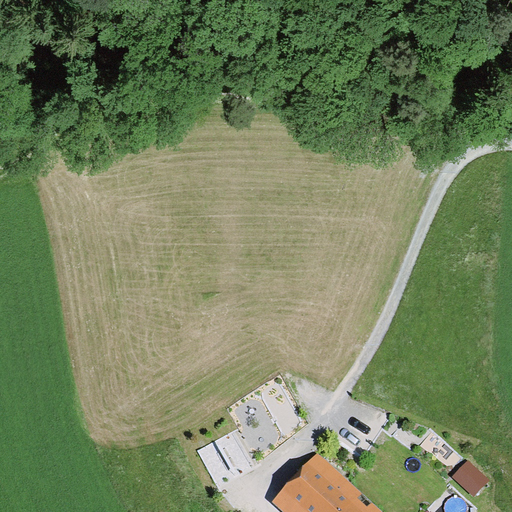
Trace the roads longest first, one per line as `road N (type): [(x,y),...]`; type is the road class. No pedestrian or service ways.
road 1 (track): [(0,171),(128,107),(181,98),(307,106),(467,148)]
road 2 (track): [(511,142),(467,148),(448,172),(366,354),(252,504),(262,511)]
